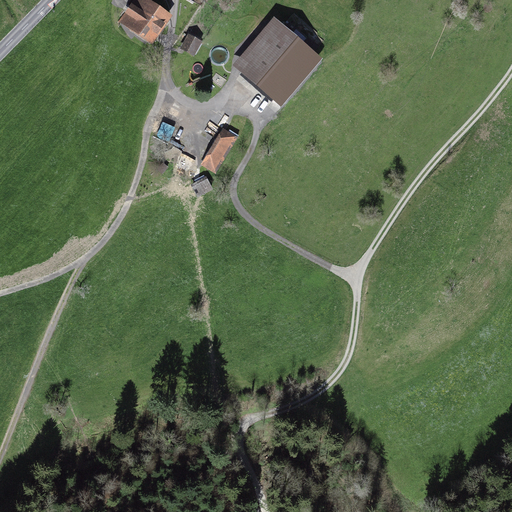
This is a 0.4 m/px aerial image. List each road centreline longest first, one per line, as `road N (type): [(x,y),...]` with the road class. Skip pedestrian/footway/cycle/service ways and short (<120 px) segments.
road 1 (track): [(265,511),(238,444),(242,428),(307,398),(341,368),(368,255),(421,177),(511,70)]
road 2 (track): [(358,279),(240,209),(233,185),(256,136),(255,117),(238,105),(191,104),(172,91),(166,69),(179,0)]
road 3 (track): [(0,293),(71,267),(108,235),(130,197),(167,81)]
road 4 (track): [(0,463),(83,258)]
